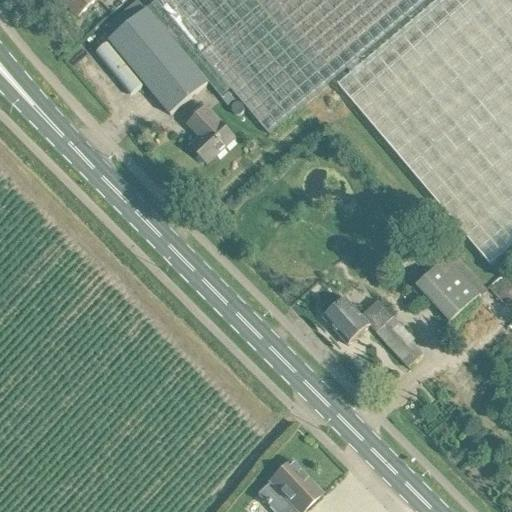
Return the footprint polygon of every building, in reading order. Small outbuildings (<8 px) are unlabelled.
[(93,4),(97,0),(61,0),(78,18),(93,4)] [(155,0),(157,1),(147,11),(209,85),(222,98),(231,89),(270,135),(429,0),(155,0)] [(511,0),(443,0),(339,89),(492,270),(511,252),(511,0)] [(209,85),(147,11),(146,12),(138,3),(107,28),(115,37),(110,42),(171,116),(209,85)] [(202,105),(192,114),(197,119),(203,112),(206,110),(202,105)] [(206,110),(203,112),(197,119),(189,126),(201,139),(191,148),(208,166),(235,141),(206,110)] [(417,287),(451,324),(487,291),(453,254),(417,287)] [(377,335),(394,319),(379,303),(363,317),(346,299),(324,320),(349,347),(371,328),(377,335)] [(395,318),(394,319),(377,335),(410,370),(425,356),(414,343),(416,341),(395,318)] [(291,464),(276,477),(258,494),(275,511),(304,511),(321,496),(291,464)]
